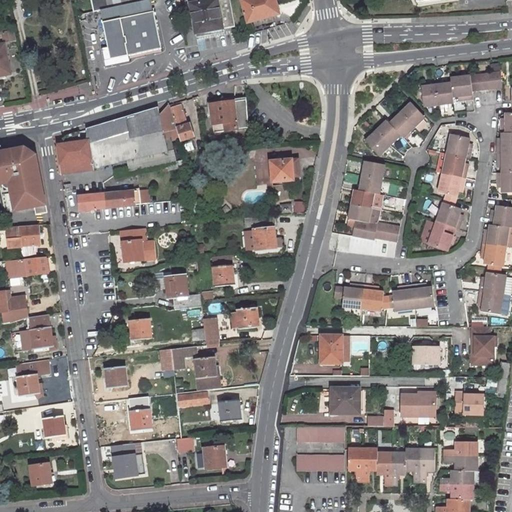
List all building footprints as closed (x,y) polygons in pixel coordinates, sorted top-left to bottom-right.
[(91,0),(94,9),(101,8),(137,0),(91,0)] [(150,0),(137,0),(101,8),(111,57),(161,46),(154,10),(152,10),(150,0)] [(203,0),(191,3),(197,34),(237,25),(231,0),(203,0)] [(277,0),(244,0),(250,23),(275,16),(280,9),(277,0)] [(5,42),(0,42),(0,74),(11,72),(5,42)] [(501,63),(491,64),(492,72),(502,71),(501,63)] [(500,73),(492,74),(494,90),(502,88),(500,73)] [(492,74),(485,75),(486,90),(494,90),(492,74)] [(477,75),(470,77),(472,92),(479,91),(477,75)] [(485,75),(477,75),(479,91),(486,90),(485,75)] [(470,77),(450,79),(451,84),(452,98),(458,97),(461,97),(462,101),(473,100),(472,92),(470,77)] [(451,84),(436,85),(438,106),(453,104),(452,98),(451,84)] [(436,85),(421,87),(423,108),(438,106),(436,85)] [(246,100),(210,106),(214,134),(248,128),(246,100)] [(410,104),(399,114),(413,129),(424,118),(410,104)] [(169,105),(158,116),(161,131),(176,127),(169,107),(169,105)] [(179,105),(169,107),(176,127),(180,140),(193,135),(189,122),(185,123),(179,105)] [(60,145),(58,145),(61,173),(94,168),(127,160),(128,163),(136,161),(136,158),(166,152),(161,131),(158,116),(157,109),(86,129),(87,141),(81,142),(79,132),(67,136),(59,143),(60,145)] [(511,113),(511,114),(505,114),(505,119),(505,123),(501,123),(501,133),(511,133),(511,113)] [(399,114),(389,124),(400,136),(403,139),(413,129),(399,114)] [(386,121),(375,132),(389,147),(400,136),(389,124),(386,121)] [(375,132),(364,142),(378,157),(389,147),(375,132)] [(511,133),(501,133),(501,139),(501,143),(496,143),(497,154),(511,153),(511,133)] [(471,150),(467,149),(468,145),(469,139),(450,135),(446,154),(465,159),(469,160),(471,150)] [(23,148),(0,153),(0,190),(5,211),(9,210),(10,212),(35,207),(45,205),(35,155),(25,157),(23,148)] [(511,153),(497,154),(497,164),(501,164),(501,168),(501,174),(511,173),(511,153)] [(446,154),(442,174),(465,179),(467,169),(463,168),(464,164),(465,159),(446,154)] [(298,158),(270,161),(272,181),(293,179),(293,183),(300,182),(298,158)] [(180,159),(168,162),(169,169),(181,165),(180,159)] [(364,162),(361,177),(382,181),(384,166),(364,162)] [(511,173),(501,174),(497,174),(497,184),(501,184),(501,188),(501,193),(511,193),(511,173)] [(442,174),(438,194),(445,195),(456,198),(457,192),(458,189),(462,189),(465,179),(442,174)] [(361,177),(359,191),(379,195),(382,181),(361,177)] [(140,204),(149,203),(147,189),(118,192),(106,193),(107,207),(112,207),(128,205),(140,204)] [(353,190),(350,205),(371,209),(379,211),(382,196),(379,195),(359,191),(353,190)] [(88,192),(78,193),(80,210),(107,207),(106,193),(88,195),(88,192)] [(306,214),(306,201),(295,201),(295,214),(306,214)] [(442,203),(435,222),(456,230),(458,230),(462,221),(458,219),(459,216),(461,210),(453,207),(442,203)] [(140,204),(128,205),(129,214),(140,213),(140,204)] [(47,211),(45,205),(35,207),(36,214),(47,211)] [(128,205),(112,207),(111,216),(129,214),(128,205)] [(350,205),(348,220),(355,221),(362,223),(368,224),(371,209),(350,205)] [(490,215),(489,225),(508,228),(511,228),(511,208),(496,206),(495,211),(495,216),(490,215)] [(107,207),(80,210),(81,218),(101,215),(100,223),(110,224),(111,216),(112,207),(107,207)] [(379,211),(371,209),(368,224),(369,224),(376,225),(379,211)] [(273,217),(253,219),(256,248),(275,247),(273,217)] [(346,227),(353,229),(355,221),(348,220),(346,227)] [(353,229),(352,237),(359,238),(362,223),(355,221),(353,229)] [(435,222),(427,246),(447,253),(456,230),(435,222)] [(362,223),(359,238),(366,240),(369,224),(368,224),(362,223)] [(377,225),(374,239),(381,240),(385,224),(377,223),(377,225)] [(369,224),(366,240),(374,241),(374,239),(377,225),(376,225),(369,224)] [(385,224),(381,240),(389,242),(392,226),(385,224)] [(36,255),(35,246),(40,246),(39,225),(8,228),(8,230),(11,230),(12,241),(21,240),(21,256),(36,255)] [(484,234),(482,244),(506,248),(508,228),(489,225),(488,230),(488,234),(484,234)] [(392,226),(389,242),(397,243),(400,227),(392,226)] [(145,229),(121,231),(124,254),(127,253),(128,262),(155,260),(154,242),(143,244),(142,242),(146,241),(145,229)] [(482,244),(481,255),(485,255),(483,265),(488,265),(501,267),(503,268),(506,248),(482,244)] [(213,263),(212,263),(214,284),(234,282),(231,252),(212,254),(213,263)] [(45,256),(18,259),(20,275),(48,273),(45,256)] [(481,282),(479,292),(503,296),(503,295),(506,278),(506,276),(499,275),(487,273),(486,279),(485,283),(481,282)] [(184,276),(165,278),(167,298),(170,298),(172,310),(201,307),(199,294),(186,295),(184,276)] [(511,285),(511,278),(506,278),(503,295),(510,296),(511,285)] [(421,284),(411,286),(414,310),(434,307),(432,287),(426,288),(422,289),(421,284)] [(344,288),(343,299),(342,307),(362,309),(364,286),(354,285),(354,289),(349,288),(344,288)] [(364,286),(362,309),(381,311),(382,309),(383,297),(384,292),(378,292),(374,291),(374,287),(364,286)] [(397,291),(392,292),(392,296),(394,308),(394,312),(414,310),(411,286),(401,287),(401,291),(397,291)] [(335,287),(334,298),(343,299),(344,288),(335,287)] [(8,300),(26,297),(26,294),(11,296),(10,290),(6,291),(8,300)] [(0,311),(3,311),(5,324),(11,324),(29,317),(26,297),(8,300),(6,291),(0,291),(0,311)] [(479,292),(478,302),(482,303),(481,307),(481,312),(500,315),(500,313),(503,297),(503,296),(479,292)] [(510,299),(503,297),(500,313),(508,314),(510,299)] [(257,307),(237,309),(240,328),(259,326),(257,307)] [(211,313),(201,314),(203,326),(204,339),(216,338),(215,331),(213,331),(211,313)] [(49,314),(30,317),(34,348),(54,346),(49,314)] [(150,317),(130,319),(132,339),(152,336),(150,317)] [(418,319),(417,327),(430,328),(430,319),(418,319)] [(203,326),(193,327),(194,341),(204,339),(203,326)] [(489,327),(472,327),(472,337),(475,337),(475,345),(472,344),(472,355),(481,355),(481,364),(493,364),(494,346),(496,346),(496,337),(489,337),(489,327)] [(341,336),(320,336),(320,364),(341,364),(341,348),(341,336)] [(198,346),(171,349),(173,368),(185,367),(184,358),(199,356),(198,346)] [(439,347),(413,348),(413,365),(439,365),(439,347)] [(171,349),(159,350),(161,369),(163,369),(173,368),(171,349)] [(481,355),(472,355),(472,364),(481,364),(481,355)] [(215,359),(195,361),(199,392),(215,391),(212,368),(216,367),(215,359)] [(20,395),(39,392),(36,373),(49,371),(47,361),(15,365),(20,395)] [(500,363),(496,392),(507,394),(511,364),(500,363)] [(125,365),(105,368),(108,387),(128,385),(125,365)] [(173,368),(163,369),(164,377),(174,376),(173,368)] [(331,389),(331,411),(344,412),(344,415),(358,415),(359,389),(331,389)] [(464,392),(455,392),(454,415),(482,415),(483,395),(464,395),(464,392)] [(207,394),(186,396),(187,407),(208,405),(207,394)] [(417,396),(401,396),(400,417),(435,417),(435,396),(417,396)] [(149,399),(129,402),(132,429),(161,426),(159,406),(150,407),(149,399)] [(240,400),(220,402),(222,421),(242,419),(240,400)] [(383,418),(383,427),(393,427),(393,412),(383,412),(383,418)] [(63,415),(43,418),(46,438),(66,435),(63,415)] [(367,418),(367,427),(383,427),(383,418),(367,418)] [(345,427),(296,427),(296,442),(344,443),(345,427)] [(193,441),(178,442),(179,455),(194,454),(193,441)] [(445,450),(445,456),(477,457),(477,442),(456,442),(455,446),(455,450),(445,450)] [(225,446),(205,449),(207,468),(227,466),(225,446)] [(363,449),(349,449),(348,471),(352,470),(356,470),(356,481),(363,481),(363,449)] [(378,449),(363,449),(363,481),(369,481),(369,471),(373,471),(377,471),(378,453),(378,449)] [(420,449),(406,449),(406,453),(406,471),(410,471),(414,471),(414,482),(420,482),(420,449)] [(435,450),(420,449),(420,482),(426,482),(426,471),(430,471),(434,471),(435,450)] [(176,453),(167,454),(168,464),(176,463),(176,453)] [(392,453),(378,453),(377,471),(377,474),(381,474),(386,474),(385,486),(392,486),(392,453)] [(398,486),(398,475),(402,475),(406,475),(406,471),(406,453),(392,453),(392,486),(398,486)] [(135,454),(115,457),(118,477),(138,474),(135,454)] [(296,456),(296,471),(344,472),(344,456),(296,456)] [(477,471),(477,457),(445,456),(445,463),(455,463),(455,467),(455,471),(473,471),(477,471)] [(41,465),(30,467),(33,487),(53,484),(50,464),(48,464),(47,461),(40,462),(41,465)] [(455,471),(451,471),(451,475),(451,479),(441,479),(441,486),(473,486),(473,471),(455,471)] [(473,486),(441,486),(441,492),(451,492),(451,496),(452,500),(469,500),(473,500),(473,486)] [(452,500),(448,500),(448,504),(448,508),(437,508),(436,511),(469,511),(469,500),(452,500)]
